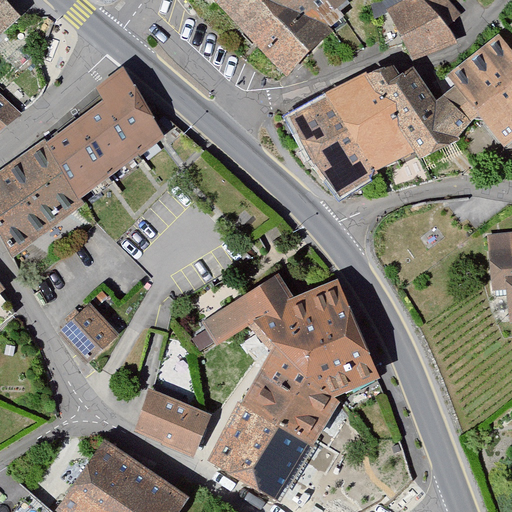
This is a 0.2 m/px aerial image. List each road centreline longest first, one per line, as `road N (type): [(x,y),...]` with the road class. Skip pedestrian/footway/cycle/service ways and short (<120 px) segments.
road 1 (secondary): [(319,223),(375,299),(422,389),(462,501)]
road 2 (residential): [(236,145),(369,59),(417,62),(461,44)]
road 3 (residential): [(511,197),(443,189),(319,223)]
road 4 (residential): [(258,511),(86,417)]
road 5 (residential): [(86,417),(0,263)]
road 6 (secondary): [(113,44),(236,145)]
road 7 (residential): [(113,44),(0,150)]
road 8 (residential): [(159,286),(86,417)]
